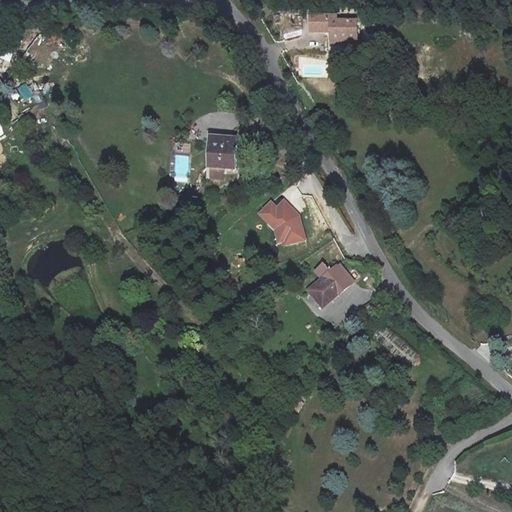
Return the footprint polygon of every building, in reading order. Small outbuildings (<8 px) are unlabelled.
[(338,17),(312,17),(312,33),(327,33),(328,30),(332,30),(332,33),(332,44),(343,44),(343,40),(356,40),(358,40),(358,23),(354,23),(338,22),(338,17)] [(41,97),(27,111),(35,120),(49,106),(41,97)] [(211,180),(225,181),(225,168),(236,169),(237,144),(230,143),(224,143),(224,146),(212,146),(211,168),(211,180)] [(176,182),(188,182),(188,156),(176,156),(176,182)] [(272,203),(260,215),(275,231),(278,245),(284,243),(285,246),(306,241),(301,217),(285,201),(278,209),(272,203)] [(309,292),(323,309),(353,285),(339,268),(338,267),(332,272),(325,265),(317,273),(323,280),(309,292)] [(341,266),(339,268),(353,285),(356,283),(341,266)] [(375,303),(361,313),(369,326),(384,317),(375,303)] [(404,356),(411,361),(418,350),(384,327),(374,342),(401,360),(404,356)] [(284,410),(293,418),(303,404),(294,397),(284,410)]
